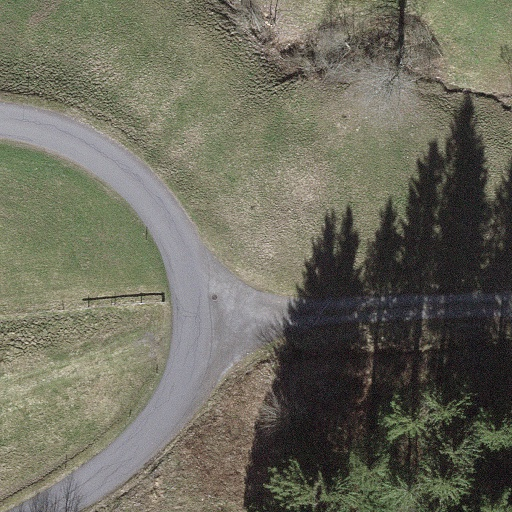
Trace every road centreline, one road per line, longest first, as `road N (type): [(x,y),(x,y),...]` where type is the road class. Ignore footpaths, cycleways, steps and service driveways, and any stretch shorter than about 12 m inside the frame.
road 1 (residential): [(42,511),(109,470),(169,412),(195,355),(197,294),(180,244),(123,169),(46,127),(0,119)]
road 2 (track): [(200,326),(511,312)]
